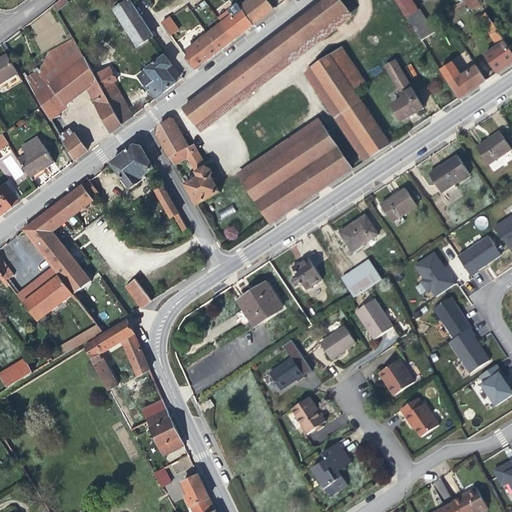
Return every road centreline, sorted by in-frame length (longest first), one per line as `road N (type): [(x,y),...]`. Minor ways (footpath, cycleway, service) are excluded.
road 1 (tertiary): [(219,271),(511,76)]
road 2 (tertiary): [(228,511),(152,340),(159,315),(219,271)]
road 3 (residential): [(138,125),(303,0)]
road 4 (residential): [(0,230),(138,125)]
road 5 (residential): [(138,125),(219,271)]
road 6 (residential): [(400,489),(511,420)]
road 7 (residential): [(154,511),(95,396)]
